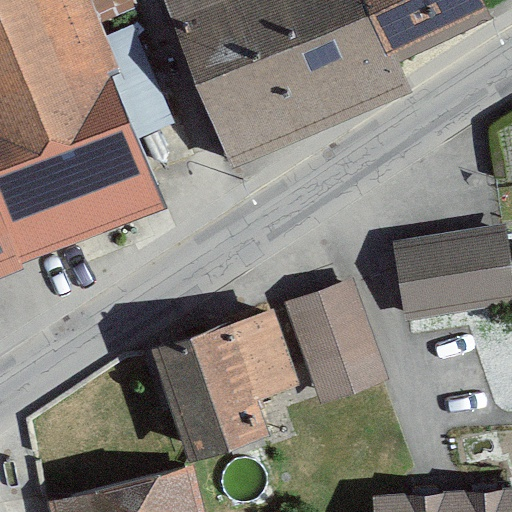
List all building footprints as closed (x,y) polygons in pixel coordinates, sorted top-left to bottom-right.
[(0,0),(0,259),(173,195),(99,0),(0,0)] [(175,0),(241,142),(416,63),(409,47),(499,7),(495,0),(175,0)] [(506,165),(511,163),(511,114),(499,116),(506,165)] [(396,237),(409,314),(511,297),(511,219),(511,218),(396,237)] [(291,295),(321,393),(389,372),(359,274),(291,295)] [(311,396),(280,299),(166,334),(202,449),(284,423),(278,406),(311,396)] [(209,511),(194,455),(52,495),(56,511),(209,511)] [(511,511),(511,479),(380,488),(381,511),(511,511)]
